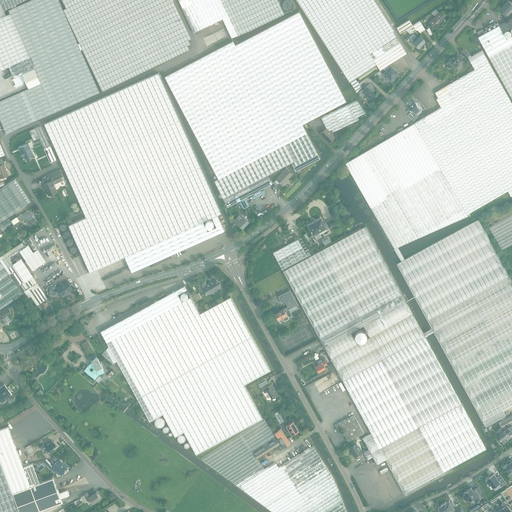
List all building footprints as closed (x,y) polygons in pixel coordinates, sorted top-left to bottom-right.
[(0,0),(0,2),(3,10),(4,10),(11,7),(25,0),(0,0)] [(0,70),(9,67),(14,78),(16,77),(22,74),(34,69),(41,83),(28,88),(0,100),(0,119),(6,133),(100,92),(82,52),(77,41),(58,0),(33,0),(8,10),(10,14),(5,16),(5,14),(3,10),(0,2),(0,70)] [(188,40),(191,39),(172,0),(62,0),(67,10),(64,11),(103,91),(189,50),(187,45),(190,44),(188,40)] [(191,0),(192,3),(182,8),(193,32),(222,18),(230,36),(231,37),(253,28),(284,13),(277,0),(191,0)] [(296,0),(329,50),(350,82),(376,65),(370,55),(396,37),(395,36),(393,32),(393,31),(373,0),(296,0)] [(508,0),(500,9),(502,11),(501,12),(503,14),(504,13),(506,15),(511,9),(511,8),(511,0),(510,2),(508,0)] [(292,8),(292,7),(292,6),(291,4),(289,3),(287,3),(286,3),(285,3),(284,4),(283,6),(282,8),(283,10),(284,11),(285,12),(286,12),(287,13),(288,13),(290,12),(291,11),(292,10),(292,8)] [(437,9),(431,12),(435,16),(429,22),(435,28),(444,17),(437,9)] [(201,58),(165,76),(218,179),(214,181),(228,207),(235,203),(239,201),(245,198),(246,197),(268,186),(272,183),(268,175),(291,163),(296,171),(320,159),(320,158),(311,142),(303,126),(302,125),(304,124),(305,123),(346,102),(300,12),(235,45),(233,41),(216,50),(201,58)] [(495,22),(485,27),(487,31),(485,33),(483,29),(477,32),(479,36),(478,36),(506,86),(511,97),(511,17),(511,19),(506,21),(497,26),(495,22)] [(423,26),(420,21),(413,26),(409,20),(397,28),(400,34),(410,27),(413,32),(417,30),(420,33),(425,29),(423,26)] [(419,48),(425,41),(419,36),(418,38),(411,32),(406,38),(408,41),(409,40),(413,43),(419,48)] [(396,37),(370,55),(376,65),(380,70),(389,64),(406,53),(407,53),(396,37)] [(475,37),(471,38),(472,43),(477,42),(478,45),(480,45),(476,37),(475,37)] [(463,49),(460,52),(461,53),(460,55),(457,53),(452,58),(451,57),(446,63),(448,65),(448,66),(448,67),(449,69),(450,69),(451,68),(453,70),(459,64),(458,63),(464,58),(463,57),(464,56),(466,58),(470,55),(463,49)] [(296,263),(282,270),(296,295),(329,356),(370,433),(362,438),(365,444),(368,449),(363,452),(367,460),(372,457),(376,465),(385,460),(403,494),(486,450),(483,444),(462,403),(433,351),(425,336),(427,335),(432,333),(434,332),(452,364),(481,418),(486,427),(506,416),(503,410),(511,405),(511,279),(510,275),(479,219),(440,240),(405,259),(402,254),(398,247),(397,247),(398,246),(434,231),(468,215),(467,214),(487,202),(508,190),(511,195),(511,194),(511,102),(511,100),(482,50),(468,58),(475,69),(435,92),(438,97),(437,98),(441,107),(431,113),(425,116),(414,122),(415,123),(382,142),(345,163),(369,204),(394,248),(394,249),(399,256),(402,261),(397,264),(417,300),(419,303),(432,328),(430,329),(425,332),(423,333),(410,308),(408,305),(387,266),(365,225),(333,243),(296,263)] [(380,70),(376,73),(377,74),(380,77),(384,73),(387,76),(386,77),(391,82),(395,77),(394,76),(398,72),(391,65),(390,66),(389,64),(380,70)] [(34,69),(22,74),(24,78),(28,88),(41,83),(34,69)] [(158,73),(44,124),(86,217),(68,225),(89,272),(124,256),(203,221),(212,217),(217,215),(221,213),(217,205),(178,117),(158,73)] [(356,79),(351,83),(353,85),(352,86),(356,92),(358,91),(360,93),(362,91),(363,90),(361,88),(359,85),(356,79)] [(362,91),(368,97),(371,99),(375,94),(373,92),(376,89),(369,83),(366,87),(363,90),(362,91)] [(410,93),(407,95),(414,103),(409,108),(416,115),(421,109),(415,103),(418,100),(410,93)] [(357,100),(321,117),(326,128),(328,131),(330,130),(331,129),(332,132),(359,119),(357,116),(365,112),(362,107),(357,101),(357,100)] [(410,113),(408,115),(414,121),(418,117),(416,115),(414,117),(410,113)] [(33,141),(39,138),(50,163),(56,160),(41,125),(29,131),(33,141)] [(328,131),(326,128),(321,133),(329,142),(335,137),(328,131)] [(30,202),(15,179),(0,188),(0,156),(5,155),(0,143),(0,222),(7,218),(30,202)] [(25,158),(33,154),(28,143),(20,147),(21,150),(20,150),(23,156),(24,156),(25,158)] [(0,178),(8,175),(4,164),(3,165),(2,162),(0,162),(0,178)] [(53,181),(52,181),(44,184),(47,192),(47,193),(49,196),(52,195),(52,194),(57,192),(53,185),(63,180),(61,177),(63,176),(60,169),(50,174),(53,181)] [(285,182),(292,174),(286,169),(277,179),(283,185),(286,182),(285,182)] [(264,189),(252,196),(254,198),(265,192),(264,189)] [(29,210),(17,217),(20,221),(23,219),(25,219),(26,219),(30,225),(36,221),(29,210)] [(242,229),(249,222),(240,214),(234,221),(242,229)] [(502,250),(511,244),(511,214),(489,227),(502,250)] [(203,221),(124,256),(131,272),(149,264),(151,267),(172,257),(171,254),(224,230),(217,215),(212,217),(216,227),(207,231),(203,221)] [(9,218),(0,224),(0,227),(3,232),(13,225),(9,218)] [(314,222),(308,225),(315,238),(320,235),(319,234),(318,232),(326,228),(326,229),(329,228),(336,225),(332,218),(326,222),(324,224),(322,220),(321,218),(316,221),(314,222)] [(301,237),(296,240),(273,253),(282,269),(296,262),(310,254),(301,237)] [(0,280),(9,274),(0,260),(0,280)] [(13,265),(8,268),(11,273),(19,285),(19,284),(28,298),(31,296),(31,297),(37,305),(48,298),(42,289),(33,275),(24,281),(13,265)] [(0,280),(0,309),(23,294),(9,274),(0,280)] [(66,294),(73,289),(67,281),(57,288),(51,280),(47,283),(49,286),(48,286),(47,294),(47,295),(48,296),(50,295),(50,293),(52,293),(52,294),(54,295),(55,295),(56,294),(56,292),(58,291),(63,298),(67,295),(66,294)] [(219,291),(221,290),(220,282),(216,280),(207,285),(205,282),(202,284),(203,293),(206,295),(211,292),(216,289),(219,291)] [(116,323),(100,331),(101,331),(107,342),(182,302),(178,293),(187,289),(185,285),(183,287),(167,295),(166,293),(157,298),(158,300),(152,303),(150,299),(139,304),(142,309),(116,323)] [(200,314),(187,289),(178,293),(182,302),(107,342),(109,346),(117,361),(150,421),(163,414),(175,437),(184,432),(190,444),(196,454),(215,444),(262,418),(244,385),(270,370),(230,297),(200,314)] [(298,305),(290,290),(278,296),(281,303),(284,301),(289,310),(298,305)] [(8,307),(0,312),(3,318),(7,315),(11,313),(8,307)] [(289,319),(287,315),(285,312),(287,311),(285,308),(284,309),(283,308),(275,313),(276,316),(276,318),(277,319),(277,318),(278,320),(283,317),(285,321),(289,319)] [(3,318),(2,318),(5,324),(11,321),(7,315),(3,318)] [(323,357),(313,363),(315,366),(318,372),(326,368),(326,367),(328,366),(328,365),(325,360),(323,357)] [(90,364),(88,366),(87,366),(88,367),(84,370),(95,379),(98,375),(105,372),(102,367),(103,366),(101,363),(100,364),(97,358),(91,361),(92,363),(90,364)] [(0,400),(2,403),(7,400),(5,399),(11,394),(4,384),(0,387),(0,400)] [(265,393),(267,392),(271,399),(278,395),(276,390),(275,390),(272,384),(265,388),(262,389),(265,393)] [(329,391),(327,392),(328,395),(328,396),(329,398),(341,392),(338,385),(328,389),(329,391)] [(278,411),(273,414),(278,424),(284,421),(278,411)] [(505,430),(498,435),(500,437),(500,438),(500,439),(499,440),(503,444),(506,441),(505,439),(509,436),(509,435),(511,433),(511,435),(511,434),(511,424),(510,422),(511,421),(511,414),(499,422),(501,421),(504,426),(507,424),(510,427),(507,428),(508,429),(505,431),(505,430)] [(348,442),(364,434),(354,415),(338,423),(348,442)] [(224,444),(201,459),(220,473),(234,483),(237,486),(263,505),(272,511),(346,511),(344,506),(340,497),(336,486),(332,476),(312,445),(298,455),(296,456),(279,467),(275,462),(265,469),(258,459),(257,458),(253,452),(276,438),(273,433),(263,419),(253,426),(251,427),(236,437),(224,444)] [(276,438),(253,452),(257,458),(276,445),(277,447),(280,450),(290,443),(283,431),(288,428),(286,425),(284,421),(279,424),(281,428),(273,433),(276,438)] [(293,422),(286,425),(288,428),(291,435),(296,432),(298,431),(296,427),(293,422)] [(8,427),(0,429),(0,432),(21,488),(13,491),(20,511),(40,511),(59,505),(61,504),(63,503),(61,499),(69,495),(67,490),(59,493),(53,478),(40,483),(32,464),(29,465),(23,467),(22,465),(8,427)] [(0,511),(20,511),(13,491),(21,488),(0,432),(0,511)] [(56,444),(54,442),(53,442),(51,440),(47,444),(47,443),(45,444),(44,446),(45,447),(43,449),(46,452),(45,453),(47,455),(53,449),(53,448),(56,445),(56,444)] [(361,453),(356,443),(348,447),(354,457),(355,457),(356,459),(359,458),(358,455),(361,453)] [(32,446),(26,450),(29,455),(35,451),(32,446)] [(44,461),(50,468),(49,468),(54,473),(57,471),(60,474),(66,468),(62,463),(62,462),(59,459),(58,460),(55,457),(50,462),(46,458),(44,461)] [(507,464),(503,466),(508,474),(511,470),(511,469),(511,461),(508,464),(507,464)] [(488,480),(486,481),(489,486),(491,485),(493,488),(498,485),(499,488),(506,483),(502,476),(497,479),(494,473),(487,478),(488,480)] [(470,487),(463,491),(464,493),(462,495),(466,501),(468,499),(469,500),(473,498),(476,502),(480,499),(479,498),(482,497),(479,492),(476,493),(474,490),(473,491),(470,487)] [(92,504),(100,499),(96,492),(90,496),(87,492),(83,495),(84,495),(81,497),(83,501),(86,498),(88,501),(89,500),(92,504)] [(446,503),(441,505),(442,506),(438,508),(441,511),(439,511),(451,511),(450,510),(454,508),(449,501),(446,503)]
